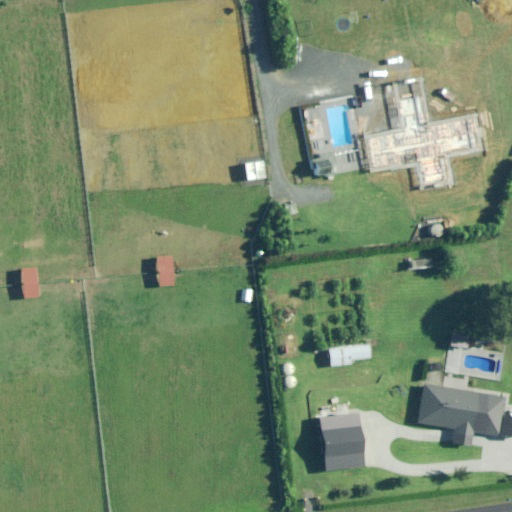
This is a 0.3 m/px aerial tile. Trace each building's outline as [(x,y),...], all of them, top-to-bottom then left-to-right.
[(485,91),(476,38),(446,43),(449,60),(456,58),(458,69),(451,70),(456,96),(485,91)] [(416,89),(411,61),(384,66),(389,94),(416,89)] [(357,148),(360,148),(361,154),(367,153),(368,159),(399,154),(390,100),(352,106),(357,132),(354,132),(357,148)] [(467,172),(464,132),(439,134),(442,164),(447,164),(447,173),(467,172)] [(425,145),(424,133),(408,135),(409,147),(425,145)] [(427,268),(426,259),(409,260),(409,270),(427,268)] [(384,341),(385,352),(406,352),(405,341),(384,341)] [(286,368),(288,369),(295,369),(296,369),(298,368),(300,366),(301,365),(303,363),(304,361),(304,359),(304,357),(304,355),(303,353),(302,351),(301,349),(300,348),(298,347),(296,346),(294,345),(292,345),(290,345),(288,346),(286,347),(284,348),(282,350),(281,351),(280,353),(280,355),(280,358),(280,360),(281,362),(282,364),(283,365),(284,367),(286,368)] [(362,363),(369,362),(368,345),(327,349),(328,366),(349,364),(349,360),(362,359),(362,363)] [(487,435),(493,396),(421,385),(415,423),(452,429),(450,444),(468,447),(470,432),(487,435)] [(385,446),(376,447),(376,468),(386,467),(385,446)]
